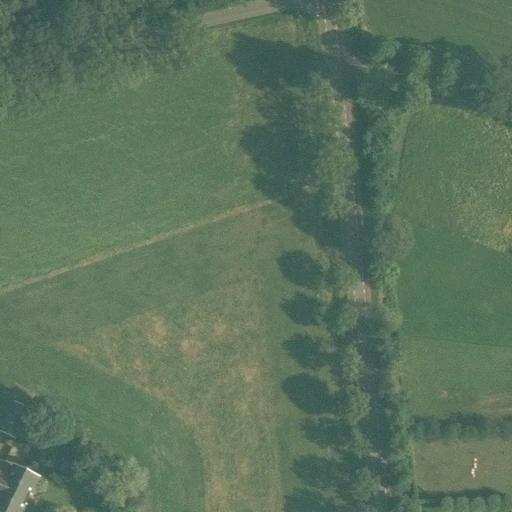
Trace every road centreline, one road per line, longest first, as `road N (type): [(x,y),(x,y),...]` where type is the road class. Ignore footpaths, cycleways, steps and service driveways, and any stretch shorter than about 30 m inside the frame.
road 1 (tertiary): [(383,511),(327,0)]
road 2 (unclassified): [(0,76),(302,0)]
